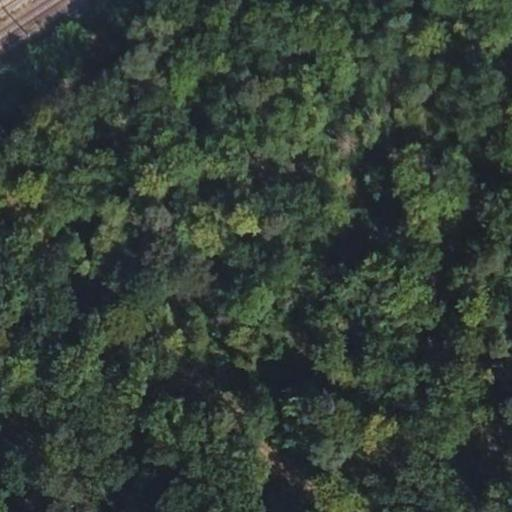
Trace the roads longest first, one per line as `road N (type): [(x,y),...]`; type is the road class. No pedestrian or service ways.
road 1 (track): [(0,220),(307,511)]
road 2 (track): [(0,121),(224,0)]
